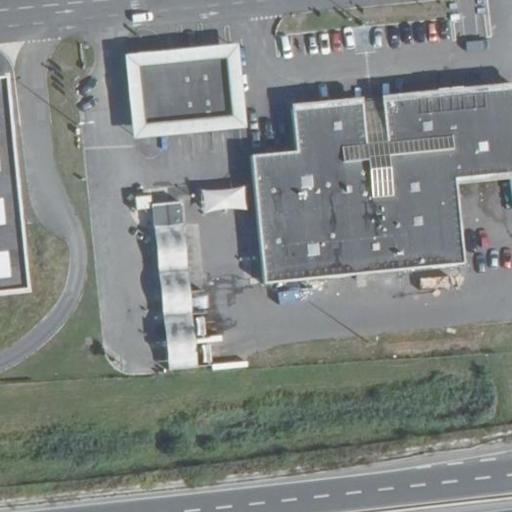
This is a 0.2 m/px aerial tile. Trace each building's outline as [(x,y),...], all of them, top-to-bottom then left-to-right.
[(131,57),(138,126),(234,117),(228,48),(131,57)] [(0,75),(0,291),(21,289),(6,74),(0,75)] [(357,113),(356,100),(288,105),(291,143),(248,146),(259,282),(458,266),(451,182),(511,176),(511,84),(383,96),(382,110),(357,113)] [(383,96),(356,100),(357,113),(382,110),(383,96)] [(204,210),(247,209),(246,188),(203,189),(204,210)] [(182,251),(146,254),(147,281),(184,279),(182,251)] [(184,279),(147,281),(156,375),(193,372),(184,279)] [(290,286),(290,301),(323,299),(323,285),(290,286)]
